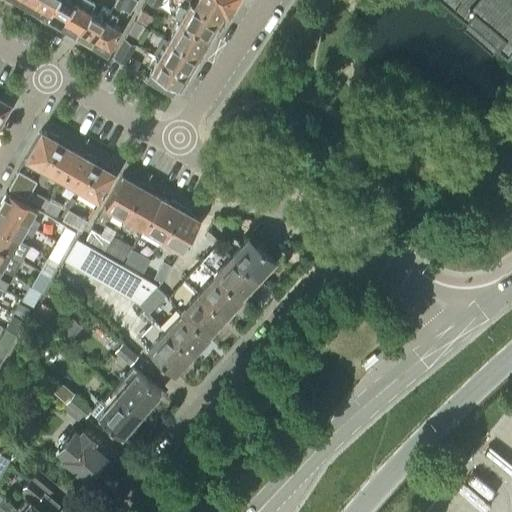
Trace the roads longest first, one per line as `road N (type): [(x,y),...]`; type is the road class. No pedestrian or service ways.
road 1 (residential): [(115,511),(368,253)]
road 2 (secondary): [(482,307),(257,511)]
road 3 (residential): [(368,253),(178,138)]
road 4 (unclassified): [(358,511),(511,358)]
road 5 (residential): [(178,138),(261,0)]
road 6 (residential): [(178,138),(46,80)]
road 7 (residential): [(482,307),(368,253)]
